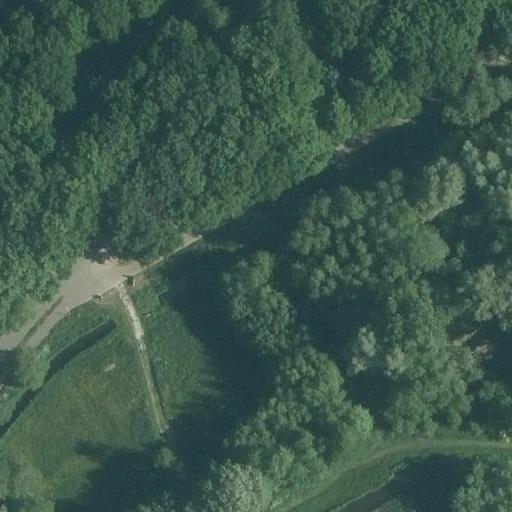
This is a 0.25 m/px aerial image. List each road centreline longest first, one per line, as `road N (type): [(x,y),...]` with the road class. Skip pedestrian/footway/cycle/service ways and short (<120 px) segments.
road 1 (unknown): [(511,10),(0,297)]
road 2 (unclassified): [(0,350),(237,47),(251,25),(249,0)]
